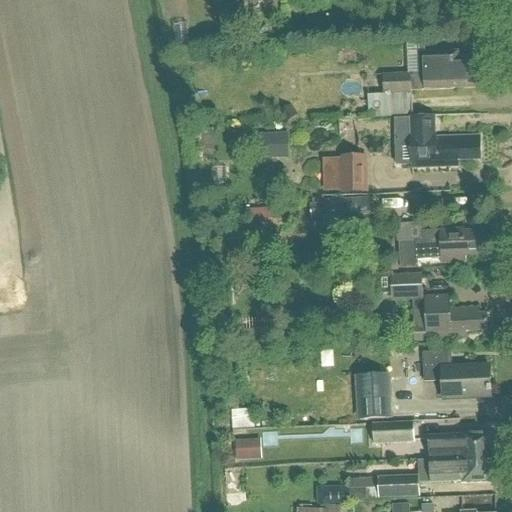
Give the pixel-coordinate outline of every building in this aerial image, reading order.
[(243,0),(245,12),(259,9),(257,0),(243,0)] [(368,97),(369,119),(413,117),(412,92),(476,90),(475,59),(460,60),(460,54),(425,55),(426,75),(383,77),(383,96),(368,97)] [(290,105),(280,113),(288,124),(298,116),(290,105)] [(435,139),(434,119),(410,120),(411,139),(415,139),(416,171),(458,169),(458,163),(480,162),(479,143),(473,144),(473,138),(435,139)] [(282,136),(259,137),(261,161),(283,160),(282,136)] [(343,192),(364,192),(364,160),(342,161),(343,192)] [(376,233),(374,198),(340,201),(341,220),(358,219),(359,234),(376,233)] [(337,225),(335,201),(310,204),(311,220),(322,219),(323,227),(337,225)] [(465,234),(465,231),(441,232),(423,233),(423,243),(400,244),(401,269),(419,268),(418,261),(442,260),(442,266),(467,265),(466,257),(485,257),(485,233),(465,234)] [(422,278),(391,280),(391,296),(423,295),(422,278)] [(465,340),(465,333),(487,333),(486,315),(479,316),(479,310),(448,311),(448,297),(425,298),(426,335),(448,335),(448,341),(465,340)] [(452,370),(451,354),(424,355),(425,384),(442,383),(443,401),(492,399),(490,368),(452,370)] [(360,421),(390,420),(389,378),(358,379),(360,421)] [(233,410),(234,428),(254,427),(253,409),(233,410)] [(373,446),(414,444),(413,423),(372,425),(373,446)] [(436,462),(495,459),(494,435),(461,436),(461,439),(435,440),(436,462)] [(248,441),(235,441),(236,461),(249,461),(248,441)] [(495,459),(436,462),(436,469),(438,468),(439,484),(463,483),(463,485),(496,484),(495,459)] [(418,477),(378,479),(380,501),(419,499),(418,477)]
